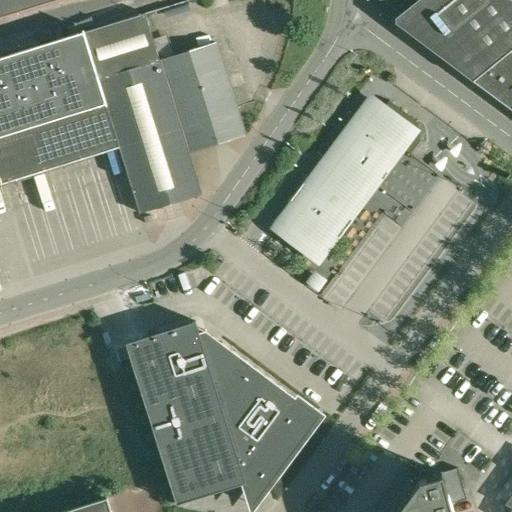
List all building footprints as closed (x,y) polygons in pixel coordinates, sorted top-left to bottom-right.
[(0,0),(0,15),(49,0),(0,0)] [(511,0),(416,0),(395,17),(511,105),(511,0)] [(141,211),(202,191),(190,151),(247,134),(218,41),(160,59),(145,12),(83,29),(84,31),(0,57),(0,287),(3,286),(0,276),(0,176),(2,183),(121,146),(141,211)] [(310,185),(283,222),(320,250),(400,143),(406,148),(411,151),(420,138),(419,130),(418,124),(418,119),(390,98),(387,101),(384,105),(375,98),(367,109),(363,107),(355,118),(358,120),(339,147),(335,144),(306,183),(310,185)] [(127,342),(176,503),(242,482),(251,511),(252,511),(271,487),(325,414),(297,393),(295,396),(205,330),(198,332),(195,321),(127,342)] [(452,511),(450,503),(466,498),(457,468),(418,479),(421,488),(405,509),(405,511),(452,511)] [(111,511),(107,498),(62,511),(111,511)]
